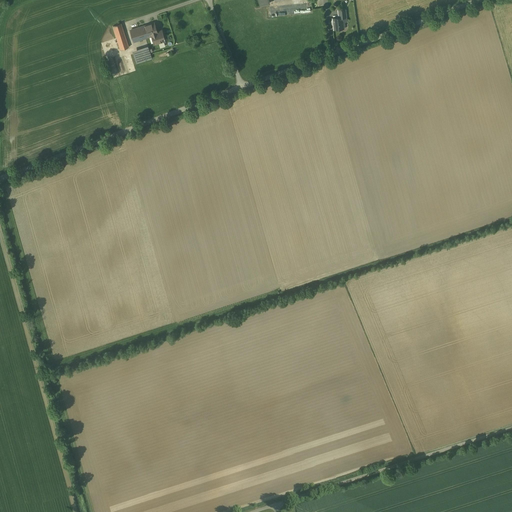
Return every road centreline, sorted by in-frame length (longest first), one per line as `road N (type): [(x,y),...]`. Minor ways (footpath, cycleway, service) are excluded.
road 1 (residential): [(511,428),(254,511)]
road 2 (unclassified): [(0,178),(241,87)]
road 3 (unclassified): [(477,0),(241,87)]
